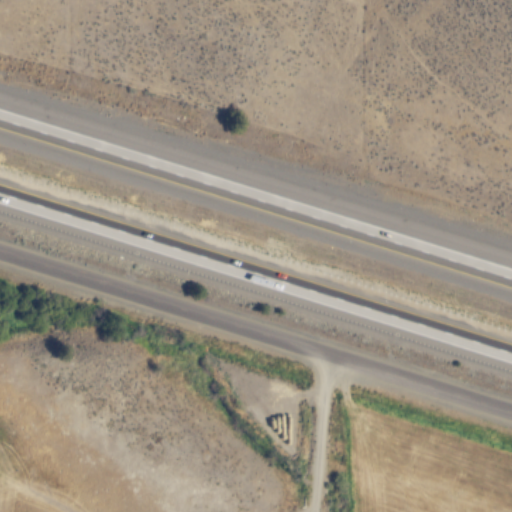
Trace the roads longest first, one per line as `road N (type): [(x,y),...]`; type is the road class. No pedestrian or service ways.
road 1 (motorway): [(0,189),(511,352)]
road 2 (tertiary): [(511,411),(0,251)]
road 3 (motorway): [(511,277),(0,118)]
road 4 (residential): [(311,511),(324,353)]
